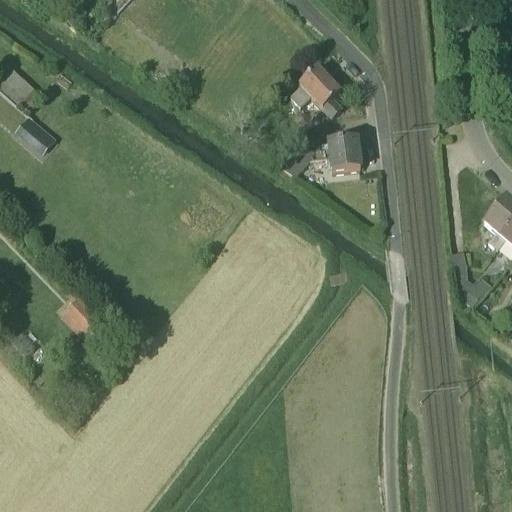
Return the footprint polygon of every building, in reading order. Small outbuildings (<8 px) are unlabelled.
[(73,31),(87,16),(75,5),(61,20),(73,31)] [(321,116),(331,126),(340,117),(330,107),(340,97),(317,73),(298,91),(300,93),(290,103),(300,113),(310,103),(322,115),(321,116)] [(0,87),(0,94),(19,111),(21,108),(31,116),(43,102),(12,74),(0,87)] [(15,137),(42,160),(56,144),(29,121),(15,137)] [(326,150),(326,152),(321,152),(322,151),(312,142),(301,156),(284,175),(287,177),(295,183),(311,164),(313,166),(328,165),(329,178),(360,174),(357,146),(326,150)] [(511,228),(511,206),(505,201),(482,228),(495,239),(488,248),(496,256),(504,247),(500,243),(511,228)] [(511,228),(500,243),(504,247),(511,253),(511,228)] [(24,233),(18,238),(28,247),(33,241),(24,233)] [(456,300),(471,314),(491,291),(481,282),(478,285),(476,284),(472,289),(466,285),(463,257),(450,259),(456,300)] [(108,331),(78,301),(60,320),(89,349),(108,331)]
